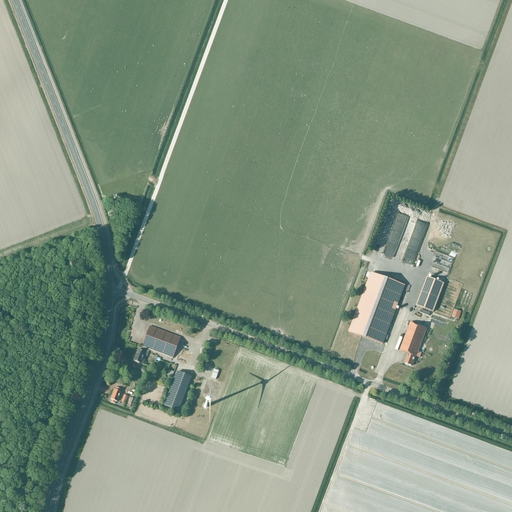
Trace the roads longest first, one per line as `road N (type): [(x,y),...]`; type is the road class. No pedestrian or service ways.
road 1 (unclassified): [(511,437),(109,292)]
road 2 (secondary): [(109,292),(95,211),(13,0)]
road 3 (track): [(223,0),(121,280)]
road 4 (secondary): [(50,511),(95,376),(109,292)]
